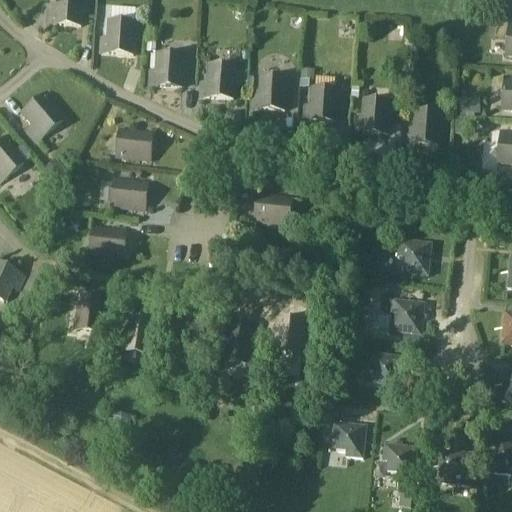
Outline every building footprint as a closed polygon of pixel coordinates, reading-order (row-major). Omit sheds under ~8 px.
[(90,0),(56,0),(56,12),(49,12),(47,27),(81,30),(82,14),(89,14),(90,0)] [(143,26),(109,24),(108,41),(101,40),(100,56),(133,59),(134,42),(141,43),(143,26)] [(148,44),(148,54),(156,54),(157,44),(148,44)] [(250,53),(242,53),(242,63),(250,64),(250,53)] [(191,60),(158,57),(157,74),(150,74),(149,89),(182,91),(183,76),(190,76),(191,60)] [(234,88),(241,88),(242,71),(210,69),(208,85),(201,85),(200,101),(233,103),(234,88)] [(315,72),(302,71),(301,81),(314,82),(315,72)] [(286,98),(293,99),(294,83),(281,82),(261,80),(260,97),(253,97),(252,112),(285,115),(286,98)] [(511,80),(504,80),(502,113),(511,114),(511,80)] [(346,94),(313,92),(311,109),(304,108),(303,124),(336,126),(337,110),(345,110),(346,94)] [(51,112),(57,108),(46,95),(21,117),(31,129),(26,134),(36,147),(62,125),(51,112)] [(481,101),(461,101),(460,119),(467,119),(467,120),(475,120),(475,117),(481,117),(481,101)] [(397,106),(364,103),(363,120),(356,120),(354,135),(387,138),(389,122),(396,122),(397,106)] [(448,117),(415,115),(414,132),(407,131),(406,147),(439,149),(440,133),(447,134),(448,117)] [(154,137),(118,133),(115,160),(151,164),(154,137)] [(511,134),(500,134),(498,167),(511,168),(511,134)] [(13,155),(19,150),(8,138),(0,144),(0,187),(24,168),(13,155)] [(111,167),(111,160),(100,159),(99,166),(111,167)] [(42,173),(53,186),(66,175),(55,162),(42,173)] [(149,187),(113,184),(110,210),(146,214),(149,187)] [(58,210),(73,212),(75,196),(60,194),(58,210)] [(293,202),(257,198),(254,225),(290,229),(293,202)] [(128,235),(92,231),(89,258),(125,262),(128,235)] [(432,248),(400,244),(398,261),(403,262),(402,271),(411,272),(411,278),(428,280),(432,248)] [(308,255),(272,250),(269,277),(305,282),(308,255)] [(23,280),(0,269),(0,304),(3,306),(11,291),(17,294),(23,280)] [(106,301),(80,298),(76,334),(102,337),(106,301)] [(425,308),(393,304),(389,336),(404,338),(415,339),(421,340),(425,308)] [(511,316),(505,316),(501,348),(511,349),(511,316)] [(154,323),(128,319),(123,355),(149,358),(154,323)] [(304,322),(278,320),(274,356),(301,358),(304,322)] [(254,333),(228,330),(224,366),(251,369),(254,333)] [(414,348),(415,339),(404,338),(403,347),(414,348)] [(202,344),(175,341),(172,377),(199,379),(202,344)] [(403,361),(372,358),(370,375),(375,375),(373,385),(383,386),(382,391),(400,393),(403,361)] [(511,373),(505,373),(501,405),(511,405),(511,373)] [(329,407),(328,421),(343,422),(344,408),(329,407)] [(114,414),(109,434),(128,438),(133,418),(114,414)] [(366,430),(334,427),(332,444),(338,444),(337,454),(346,455),(346,460),(363,462),(366,430)] [(511,446),(497,445),(493,476),(510,478),(511,473),(511,472),(511,446)] [(417,452),(385,449),(383,466),(388,466),(387,476),(397,477),(396,482),(413,484),(417,452)] [(466,474),(471,475),(473,458),(441,454),(437,486),(454,488),(455,483),(465,484),(466,474)] [(401,494),(399,510),(408,511),(412,511),(413,493),(401,491),(401,494)]
